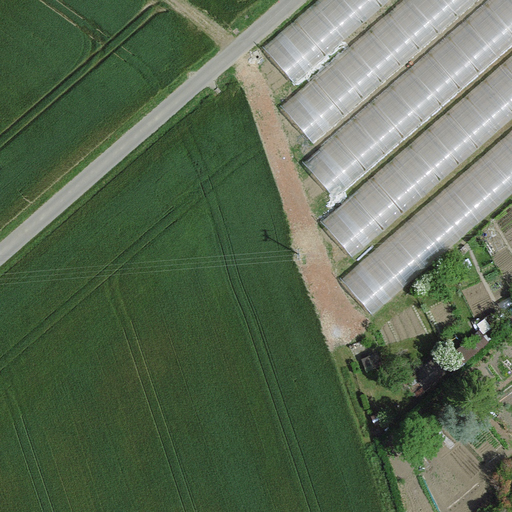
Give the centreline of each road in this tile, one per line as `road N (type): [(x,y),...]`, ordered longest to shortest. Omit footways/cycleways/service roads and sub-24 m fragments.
road 1 (track): [(388,511),(247,66),(171,0)]
road 2 (unclassified): [(294,0),(0,255)]
